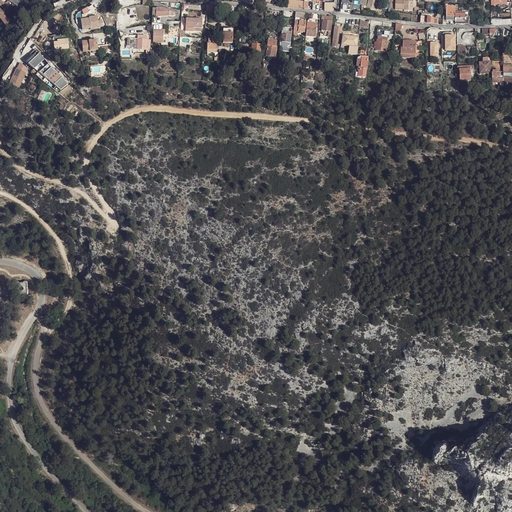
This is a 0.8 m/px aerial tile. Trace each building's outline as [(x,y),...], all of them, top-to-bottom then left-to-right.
[(0,0),(0,5),(4,10),(9,5),(7,3),(5,5),(0,0)] [(287,0),(288,8),(308,10),(308,3),(304,2),(290,1),(290,0),(287,0)] [(379,0),(363,0),(363,5),(363,7),(367,7),(367,8),(375,10),(377,1),(377,0),(378,0),(379,0)] [(419,4),(419,0),(414,0),(414,2),(413,3),(413,0),(395,0),(395,9),(404,9),(404,10),(413,10),(413,7),(414,7),(414,4),(419,4)] [(153,2),(143,1),(142,7),(150,7),(152,9),(153,9),(153,2)] [(334,11),(334,3),(324,3),(324,11),(334,11)] [(0,15),(1,16),(7,24),(8,24),(11,20),(7,16),(3,12),(0,8),(0,15)] [(164,10),(153,9),(152,18),(169,17),(169,11),(164,10)] [(437,24),(439,25),(439,19),(443,19),(443,15),(440,14),(440,15),(437,15),(437,17),(436,17),(436,19),(435,19),(428,18),(428,17),(422,17),(421,23),(426,24),(427,24),(437,24)] [(323,31),(332,32),(333,16),(330,15),(329,18),(322,17),(322,21),(323,21),(323,31)] [(95,16),(87,17),(87,18),(78,19),(80,29),(100,27),(99,20),(95,21),(95,16)] [(297,31),(305,32),(306,22),(305,22),(305,19),(295,18),(294,35),(297,35),(297,31)] [(203,21),(187,20),(186,28),(194,29),(194,32),(202,32),(203,29),(203,21)] [(317,24),(308,23),(306,36),(316,37),(316,34),(317,33),(317,32),(316,32),(317,30),(317,24)] [(161,26),(153,24),(153,31),(154,31),(153,43),(161,44),(161,46),(168,46),(168,41),(168,39),(174,39),(177,39),(179,39),(179,31),(168,30),(161,30),(161,26)] [(400,32),(404,24),(396,24),(396,28),(396,30),(400,32)] [(283,42),(291,43),(292,27),(283,27),(282,39),(283,40),(283,42)] [(342,29),(335,27),(334,46),(340,47),(340,42),(339,42),(340,37),(341,37),(342,29)] [(234,31),(224,30),(224,45),(233,45),(234,31)] [(390,32),(378,31),(377,37),(378,37),(388,39),(389,39),(390,32)] [(342,46),(357,48),(359,35),(343,33),(342,46)] [(445,35),(444,37),(448,37),(448,51),(458,51),(457,33),(447,33),(446,34),(445,34),(445,35)] [(147,36),(138,36),(138,40),(130,40),(130,50),(137,50),(147,51),(147,41),(147,37),(147,36)] [(277,37),(269,36),(269,41),(268,41),(267,46),(268,46),(266,56),(275,57),(277,37)] [(388,39),(378,37),(377,42),(375,42),(374,48),(376,49),(376,51),(386,52),(388,39)] [(437,40),(427,40),(427,44),(431,44),(431,58),(438,58),(439,44),(437,44),(437,40)] [(86,42),(82,42),(84,53),(90,52),(91,54),(98,53),(97,41),(95,41),(86,42)] [(401,57),(411,57),(412,53),(416,54),(417,44),(410,44),(410,41),(404,41),(403,48),(402,48),(401,57)] [(252,54),(261,55),(262,45),(253,44),(252,54)] [(35,68),(44,58),(36,51),(27,61),(35,68)] [(361,67),(362,58),(368,59),(368,57),(361,57),(358,58),(357,59),(356,66),(359,67),(361,67)] [(361,67),(359,67),(358,76),(367,77),(368,68),(368,59),(362,58),(361,67)] [(18,63),(15,69),(25,73),(27,68),(18,63)] [(59,91),(68,83),(48,63),(39,71),(59,91)] [(460,65),(461,80),(471,80),(471,70),(474,70),(474,66),(464,67),(464,64),(460,65)] [(15,69),(8,85),(18,89),(25,73),(15,69)] [(497,74),(493,74),(494,83),(501,83),(501,78),(497,79),(497,74)] [(0,297),(8,294),(8,296),(28,295),(27,280),(8,280),(8,290),(3,292),(0,284),(0,297)]
